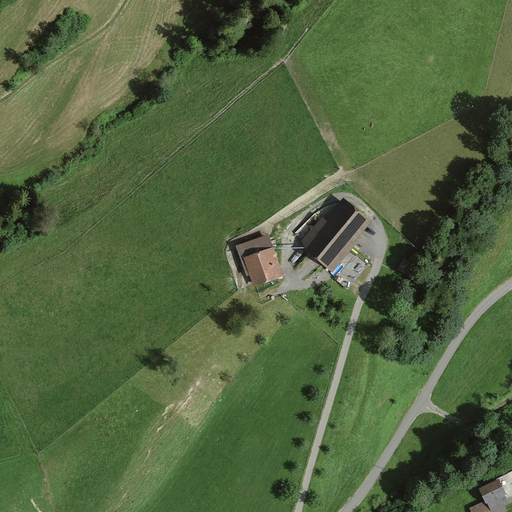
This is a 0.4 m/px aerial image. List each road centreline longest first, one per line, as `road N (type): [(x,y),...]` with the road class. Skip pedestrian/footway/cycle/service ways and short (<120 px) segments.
road 1 (track): [(378,241),(299,511)]
road 2 (unclassified): [(350,511),(469,321),(511,283)]
